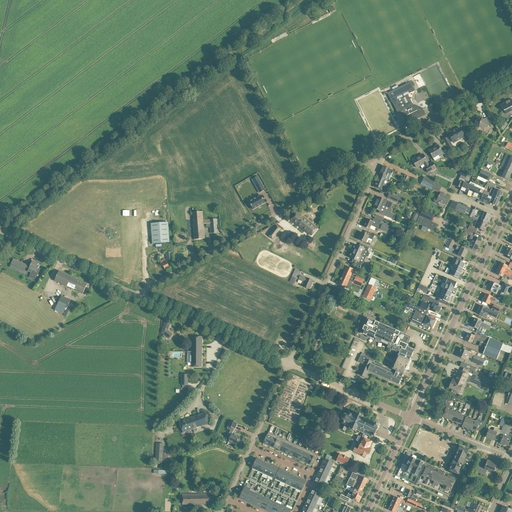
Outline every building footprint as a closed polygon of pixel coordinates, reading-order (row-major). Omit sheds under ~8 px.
[(414,89),(410,82),(392,91),(387,93),(391,100),(392,102),(399,116),(404,114),(406,117),(407,119),(409,123),(416,120),(420,118),(426,115),(424,111),(422,112),(421,110),(419,108),(417,108),(415,108),(412,109),(411,106),(413,105),(408,94),(415,91),(414,89)] [(511,100),(505,103),(505,102),(502,105),(501,105),(501,106),(500,106),(503,109),(503,110),(504,111),(506,114),(510,112),(511,110),(511,100)] [(491,125),(489,122),(487,118),(483,120),(482,119),(481,118),(480,119),(480,117),(476,119),(478,122),(475,123),(476,127),(481,128),(487,125),(487,127),(491,125)] [(503,130),(508,124),(503,121),(498,127),(500,128),(499,129),(502,131),(503,130)] [(469,135),(468,134),(466,130),(462,132),(460,128),(453,132),(453,131),(448,134),(452,142),(462,137),(463,138),(469,135)] [(447,137),(443,140),(449,150),(453,148),(453,147),(451,143),(450,141),(447,137)] [(444,154),(447,159),(451,156),(447,149),(442,152),(438,145),(429,151),(433,158),(438,155),(439,157),(444,154)] [(422,169),(425,167),(428,172),(436,168),(432,163),(429,165),(427,162),(423,154),(412,161),(417,168),(420,166),(422,169)] [(511,171),(511,156),(506,154),(500,168),(504,170),(502,173),(500,172),(498,176),(508,180),(511,171)] [(388,173),(391,175),(393,170),(383,166),(380,174),(381,174),(382,174),(387,176),(388,173)] [(482,170),(479,176),(488,180),(491,174),(482,170)] [(383,184),(387,176),(382,174),(381,174),(380,174),(374,186),(384,190),(386,185),(383,184)] [(406,189),(411,179),(407,177),(402,187),(406,189)] [(424,177),(420,185),(431,190),(432,189),(435,183),(424,177)] [(461,189),(464,182),(458,180),(455,186),(461,189)] [(260,193),(265,190),(260,181),(255,184),(260,193)] [(442,186),(437,184),(435,182),(435,183),(432,189),(439,192),(442,186)] [(465,192),(469,184),(464,182),(461,189),(460,190),(465,192)] [(484,191),(475,187),(469,184),(465,192),(481,199),(480,200),(489,204),(489,203),(496,206),(500,198),(496,196),(495,197),(492,196),(491,198),(483,194),(484,191)] [(503,192),(498,190),(495,189),(492,194),(487,192),(485,191),(484,191),(483,194),(491,198),(492,196),(495,197),(496,196),(500,198),(503,192)] [(439,202),(440,201),(445,204),(449,197),(441,193),(438,198),(437,197),(436,197),(435,197),(435,198),(434,199),(434,201),(434,202),(435,202),(435,203),(436,203),(437,203),(438,203),(439,202)] [(253,209),(265,203),(261,195),(257,197),(257,196),(253,198),(253,200),(249,202),(253,209)] [(388,208),(390,202),(385,200),(386,200),(378,197),(376,203),(383,206),(388,208)] [(455,210),(458,204),(453,201),(449,208),(456,211),(455,210)] [(134,203),(119,204),(121,233),(124,232),(124,239),(130,239),(130,232),(136,232),(134,203)] [(388,208),(383,206),(376,203),(373,208),(380,211),(380,212),(381,213),(381,214),(386,216),(388,217),(390,218),(392,214),(390,213),(392,210),(390,209),(388,208)] [(472,216),(475,211),(459,203),(458,204),(455,210),(456,211),(460,212),(471,218),(472,216)] [(435,215),(430,213),(422,209),(420,216),(416,222),(416,223),(434,231),(437,225),(430,221),(432,218),(433,218),(435,215)] [(203,224),(203,220),(202,211),(192,212),(194,240),(204,239),(203,224)] [(318,228),(297,212),(291,220),(311,236),(318,228)] [(489,222),(492,216),(484,212),(482,217),(482,216),(481,216),(480,217),(478,218),(477,218),(476,218),(472,216),(471,218),(471,219),(477,221),(480,222),(482,223),(483,222),(488,224),(487,223),(487,222),(489,222)] [(217,219),(203,220),(203,224),(206,224),(206,227),(210,227),(211,233),(218,233),(217,228),(217,222),(219,221),(218,219),(217,219)] [(365,222),(363,225),(364,226),(364,227),(369,229),(370,228),(374,230),(376,228),(378,229),(381,223),(378,222),(374,220),(373,221),(368,219),(366,222),(365,222)] [(477,221),(474,227),(477,228),(480,230),(481,230),(481,231),(483,232),(484,231),(484,232),(485,231),(488,224),(483,222),(482,223),(480,222),(477,221)] [(168,222),(151,223),(152,244),(170,242),(168,222)] [(382,224),(380,229),(387,232),(389,227),(382,224)] [(276,226),(268,235),(273,239),(277,235),(276,234),(280,229),(276,226)] [(362,232),(358,240),(363,242),(366,243),(368,238),(372,240),(373,238),(375,235),(372,233),(367,231),(366,234),(362,232)] [(481,240),(477,238),(471,235),(470,239),(472,240),(469,247),(472,248),(476,250),(481,240)] [(430,237),(427,243),(441,249),(443,243),(430,237)] [(369,247),(365,245),(360,243),(359,247),(355,245),(352,251),(366,257),(368,259),(371,253),(369,252),(369,251),(368,251),(369,247)] [(467,251),(463,249),(461,248),(457,246),(456,249),(460,251),(458,255),(459,256),(464,258),(467,251)] [(107,257),(107,258),(108,258),(109,257),(110,258),(110,257),(118,256),(117,247),(104,248),(104,257),(107,257)] [(363,264),(366,257),(352,251),(350,257),(353,259),(352,262),(361,266),(362,263),(363,264)] [(163,254),(145,256),(146,264),(164,262),(163,254)] [(457,258),(454,265),(463,269),(465,264),(462,262),(463,260),(457,258)] [(14,259),(10,267),(23,273),(27,265),(14,259)] [(32,262),(29,268),(34,270),(33,273),(31,273),(30,277),(34,279),(36,275),(37,275),(40,269),(38,268),(40,265),(32,261),(32,262)] [(507,266),(505,265),(500,263),(498,268),(511,275),(511,272),(511,271),(506,268),(507,266)] [(460,274),(463,269),(454,265),(452,270),(460,274)] [(344,272),(341,277),(349,280),(353,282),(355,277),(351,275),(354,269),(351,268),(346,266),(344,272)] [(498,268),(495,274),(500,276),(502,277),(505,278),(506,276),(509,278),(511,279),(511,275),(498,268)] [(297,279),(301,272),(295,269),(288,284),(294,286),(297,279)] [(460,274),(452,270),(450,269),(447,274),(458,279),(460,274)] [(57,275),(55,280),(83,294),(85,289),(87,284),(59,271),(57,275)] [(313,281),(309,279),(306,278),(300,275),(299,280),(304,282),(303,286),(306,288),(307,289),(307,288),(309,289),(313,281)] [(361,287),(364,280),(356,276),(355,277),(353,282),(353,283),(361,287)] [(345,288),(349,280),(341,277),(338,284),(343,286),(345,288)] [(448,279),(445,284),(454,288),(457,283),(448,279)] [(487,287),(487,288),(487,290),(488,290),(492,292),(496,294),(498,290),(499,291),(499,292),(505,294),(507,295),(511,287),(509,286),(505,283),(504,283),(502,287),(498,285),(496,284),(491,282),(489,286),(487,287)] [(370,300),(376,287),(369,284),(363,297),(370,300)] [(454,288),(445,284),(446,284),(443,289),(452,293),(454,288)] [(452,293),(443,289),(441,288),(439,293),(441,294),(450,297),(452,293)] [(447,303),(450,297),(441,294),(438,301),(445,304),(446,302),(447,303)] [(482,299),(482,300),(482,301),(483,301),(482,302),(487,304),(489,305),(490,301),(494,303),(495,302),(496,299),(492,297),(490,296),(486,294),(484,298),(483,297),(483,298),(482,299)] [(424,295),(422,299),(428,302),(428,301),(435,304),(437,301),(424,295)] [(70,300),(62,296),(61,296),(58,302),(67,306),(70,300)] [(423,309),(418,307),(410,303),(409,307),(416,311),(411,322),(416,324),(423,328),(428,330),(429,327),(432,328),(436,320),(426,316),(428,311),(423,309)] [(442,307),(437,305),(435,304),(434,307),(431,306),(431,305),(428,304),(425,309),(428,311),(429,310),(438,314),(442,307)] [(494,304),(492,309),(501,313),(503,314),(504,312),(500,310),(501,308),(494,304)] [(477,310),(476,313),(477,313),(477,314),(481,316),(482,316),(485,317),(486,318),(488,314),(496,318),(498,314),(500,315),(501,313),(492,309),(491,310),(489,309),(485,307),(481,305),(478,310),(477,310)] [(385,328),(386,326),(368,318),(361,333),(373,339),(374,338),(376,338),(375,340),(380,342),(383,337),(385,339),(383,343),(388,345),(387,348),(396,352),(397,351),(400,352),(392,370),(373,362),(374,360),(361,354),(358,362),(364,365),(359,375),(365,378),(368,371),(398,385),(414,350),(407,347),(408,343),(411,337),(388,327),(388,329),(385,328)] [(481,321),(479,321),(475,319),(471,326),(476,328),(478,329),(479,326),(485,328),(486,324),(481,322),(481,321)] [(165,321),(161,332),(167,337),(171,333),(168,330),(170,322),(165,321)] [(312,344),(315,345),(321,332),(318,331),(314,339),(314,340),(312,344)] [(503,344),(485,336),(480,334),(479,335),(475,333),(474,336),(468,333),(465,341),(469,343),(471,344),(474,338),(487,344),(483,354),(497,360),(503,344)] [(192,352),(202,352),(202,336),(192,336),(192,352)] [(471,357),(473,354),(468,352),(466,351),(461,349),(458,356),(465,359),(466,355),(471,357)] [(202,367),(202,352),(192,352),(192,367),(202,367)] [(473,359),(473,360),(478,362),(477,364),(482,366),(483,365),(485,360),(485,359),(483,358),(475,355),(474,357),(473,359)] [(462,367),(475,372),(476,368),(464,363),(462,367)] [(473,372),(465,369),(463,368),(461,372),(458,370),(456,374),(458,375),(455,381),(453,380),(449,388),(452,389),(450,392),(453,393),(454,392),(458,394),(462,386),(464,387),(466,381),(469,382),(484,389),(488,390),(492,379),(489,378),(473,372)] [(445,418),(447,419),(450,410),(453,410),(454,407),(449,406),(450,403),(446,401),(441,413),(443,414),(442,417),(444,420),(445,418)] [(451,421),(455,412),(455,410),(453,410),(450,410),(447,419),(448,422),(449,421),(449,420),(451,421)] [(379,425),(374,422),(365,418),(365,419),(362,417),(363,416),(363,417),(363,416),(356,413),(356,415),(348,411),(346,414),(344,414),(344,413),(344,414),(342,416),(341,416),(342,416),(342,419),(341,419),(342,419),(343,420),(343,421),(342,421),(342,422),(342,423),(342,424),(343,424),(341,429),(345,431),(346,428),(351,430),(350,430),(354,431),(355,431),(355,432),(356,432),(356,431),(356,430),(359,432),(363,434),(362,437),(364,438),(365,434),(366,435),(370,437),(371,437),(372,437),(373,437),(373,436),(374,436),(375,436),(375,435),(375,434),(375,433),(376,433),(378,430),(377,430),(377,429),(378,429),(380,425),(379,425)] [(189,430),(205,425),(209,423),(206,413),(189,418),(189,417),(179,421),(182,432),(190,430),(189,430)] [(461,424),(463,420),(464,416),(461,415),(462,413),(459,414),(456,422),(458,425),(458,423),(461,424)] [(474,421),(472,420),(473,419),(470,419),(470,420),(466,428),(468,431),(468,430),(469,429),(471,430),(474,421)] [(230,420),(227,425),(234,429),(237,423),(230,420)] [(479,423),(480,421),(478,420),(477,420),(475,421),(474,421),(471,430),(473,432),(473,431),(476,432),(478,427),(479,423)] [(510,428),(503,426),(501,431),(501,432),(504,433),(503,436),(501,443),(504,444),(504,445),(505,446),(506,446),(507,446),(507,445),(508,445),(510,441),(511,439),(510,438),(511,436),(511,435),(509,434),(508,435),(510,428)] [(501,432),(501,431),(494,428),(493,432),(489,430),(488,432),(486,437),(494,440),(495,437),(498,438),(501,432)] [(230,438),(228,441),(232,443),(236,444),(237,443),(238,444),(239,441),(238,440),(240,438),(232,434),(233,431),(230,430),(227,437),(230,438)] [(270,446),(275,435),(269,432),(264,443),(270,446)] [(276,448),(281,438),(275,435),(270,446),(276,448)] [(364,438),(362,437),(358,436),(356,440),(358,442),(358,443),(357,445),(359,446),(358,449),(355,447),(353,452),(360,455),(365,457),(366,453),(368,454),(369,453),(371,450),(370,449),(373,442),(364,438)] [(282,451),(287,441),(281,438),(276,448),(282,451)] [(288,454),(293,443),(287,441),(282,451),(288,454)] [(294,457),(299,446),(293,443),(288,454),(294,457)] [(300,460),(305,449),(299,446),(294,457),(300,460)] [(460,446),(459,448),(458,451),(457,451),(456,455),(457,455),(470,461),(473,462),(477,454),(460,446)] [(307,463),(312,452),(305,449),(300,460),(307,463)] [(313,466),(318,455),(312,452),(307,463),(313,466)] [(338,453),(336,458),(337,459),(336,461),(346,466),(349,458),(338,453)] [(457,455),(456,455),(454,460),(464,464),(465,461),(470,463),(470,461),(457,455)] [(426,465),(423,464),(423,462),(418,460),(411,457),(409,460),(406,465),(407,466),(402,478),(410,481),(410,483),(417,486),(418,483),(426,465)] [(258,471),(262,462),(256,459),(252,469),(258,471)] [(325,459),(321,467),(333,473),(335,469),(332,468),(334,463),(330,461),(325,459)] [(462,470),(464,464),(454,460),(451,465),(462,470)] [(479,467),(477,473),(485,475),(487,470),(494,473),(497,464),(488,460),(484,469),(479,467)] [(263,474),(267,464),(262,462),(258,471),(263,474)] [(268,476),(272,467),(267,464),(263,474),(268,476)] [(456,479),(428,466),(426,465),(418,483),(450,497),(453,491),(451,490),(456,479)] [(459,475),(462,470),(451,465),(449,470),(459,475)] [(273,479),(278,469),(272,467),(268,476),(273,478),(273,479)] [(333,473),(321,467),(318,475),(330,481),(331,477),(328,476),(330,471),(333,473)] [(280,482),(284,472),(279,470),(274,480),(275,480),(275,479),(280,482)] [(285,484),(290,475),(284,472),(280,482),(285,484)] [(359,476),(352,473),(350,478),(346,485),(355,489),(362,492),(368,480),(361,476),(361,477),(359,476)] [(290,486),(295,477),(290,475),(285,484),(290,486)] [(328,484),(330,481),(318,475),(314,483),(323,487),(325,482),(328,484)] [(296,489),(300,480),(295,477),(290,486),(296,489)] [(301,492),(305,482),(300,480),(296,489),(301,491),(301,492)] [(240,498),(245,500),(249,491),(250,489),(245,486),(244,488),(244,489),(240,498)] [(322,493),(313,488),(309,496),(321,502),(323,499),(319,497),(322,493)] [(250,503),(256,491),(250,489),(249,491),(245,500),(250,503)] [(364,493),(362,492),(355,489),(353,493),(352,495),(348,493),(347,497),(359,503),(362,497),(364,493)] [(255,493),(250,503),(255,505),(260,496),(261,494),(259,493),(258,495),(257,494),(255,493)] [(183,504),(207,504),(212,504),(212,494),(183,494),(183,504)] [(261,507),(265,498),(260,496),(255,505),(261,507)] [(320,506),(321,502),(309,496),(306,504),(314,508),(316,504),(320,506)] [(408,506),(403,504),(405,501),(394,497),(391,503),(402,508),(406,510),(408,506)] [(266,510),(270,501),(265,498),(261,507),(266,510)] [(415,502),(410,499),(408,499),(406,503),(416,507),(418,503),(415,502)] [(270,511),(271,511),(275,503),(270,501),(266,510),(270,511)] [(277,511),(280,506),(275,503),(271,511),(277,511)] [(400,511),(402,508),(391,503),(388,510),(393,511),(400,511)] [(469,511),(479,511),(481,507),(471,503),(468,511),(469,511)]
